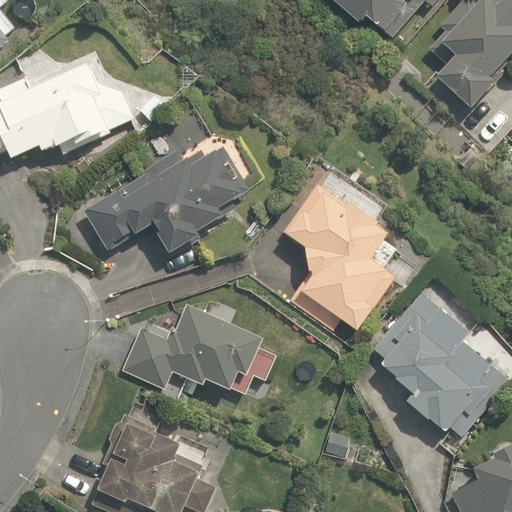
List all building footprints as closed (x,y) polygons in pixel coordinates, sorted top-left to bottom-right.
[(0,0),(0,48),(9,41),(6,36),(12,32),(0,17),(0,9),(5,5),(0,0)] [(432,7),(437,0),(330,0),(358,25),(366,16),(392,39),(426,2),(432,7)] [(511,0),(494,0),(493,1),(492,0),(482,0),(478,5),(472,0),(464,0),(440,25),(448,32),(429,51),(447,68),(438,78),(471,110),(495,84),(489,78),(511,54),(511,0)] [(0,101),(0,155),(4,154),(9,165),(41,151),(44,158),(62,150),(64,155),(111,135),(109,131),(134,120),(123,94),(99,86),(87,60),(29,85),(27,79),(0,90),(0,95),(2,101),(0,101)] [(434,135),(455,115),(437,96),(416,117),(434,135)] [(85,213),(108,252),(155,225),(161,234),(159,235),(171,254),(201,236),(199,232),(237,210),(233,201),(249,192),(223,147),(205,158),(201,152),(184,162),(178,152),(142,173),(145,178),(85,213)] [(332,331),(340,319),(359,332),(376,308),(374,306),(395,275),(370,258),(387,233),(377,226),(379,223),(349,203),(348,205),(316,183),(282,232),(305,248),(309,271),(288,301),(332,331)] [(420,293),(373,350),(385,359),(383,362),(390,367),(386,372),(414,395),(409,400),(448,433),(452,428),(463,438),(511,380),(463,341),(469,334),(420,293)] [(140,330),(122,371),(165,390),(173,371),(204,384),(207,377),(246,396),(254,377),(267,381),(278,356),(257,351),(263,337),(186,304),(176,327),(174,326),(167,341),(140,330)] [(110,466),(93,504),(111,511),(143,511),(146,507),(157,511),(183,511),(186,506),(198,511),(204,511),(216,486),(198,478),(203,466),(178,455),(184,443),(158,431),(159,429),(125,413),(121,422),(117,421),(108,440),(113,442),(103,463),(110,466)] [(331,430),(324,452),(345,458),(351,437),(331,430)] [(383,448),(360,441),(354,462),(386,470),(390,460),(383,448)] [(511,511),(511,445),(493,455),(495,458),(474,469),(479,480),(451,494),(459,511),(511,511)] [(53,511),(56,503),(43,499),(39,511),(53,511)]
